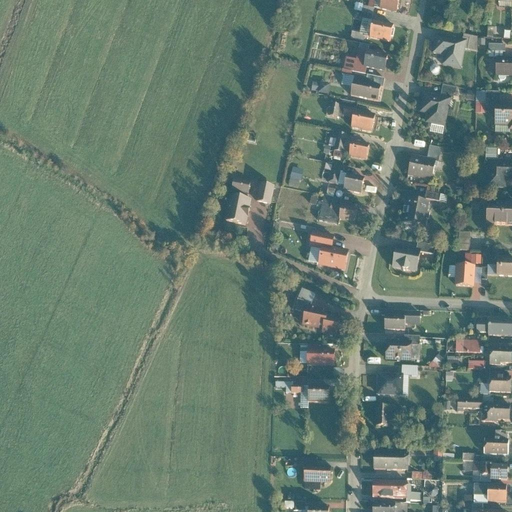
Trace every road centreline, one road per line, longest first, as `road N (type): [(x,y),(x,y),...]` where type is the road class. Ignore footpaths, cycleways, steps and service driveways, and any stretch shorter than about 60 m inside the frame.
road 1 (residential): [(423,0),(364,297)]
road 2 (residential): [(364,297),(351,511)]
road 3 (residential): [(364,297),(511,308)]
